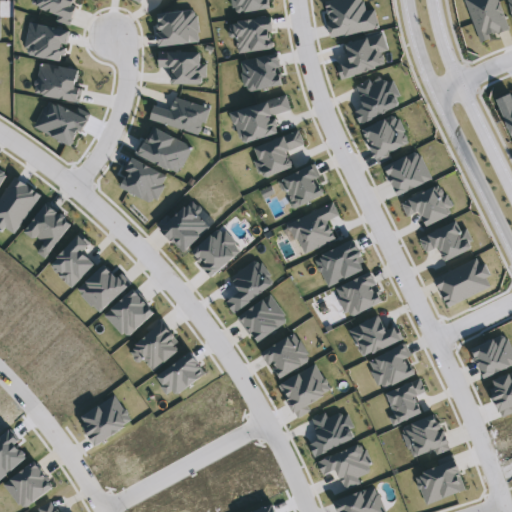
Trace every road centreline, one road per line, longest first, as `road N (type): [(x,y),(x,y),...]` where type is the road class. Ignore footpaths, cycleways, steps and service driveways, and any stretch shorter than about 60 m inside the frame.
road 1 (residential): [(503,503),(434,338),(330,129),(292,0)]
road 2 (residential): [(0,134),(74,186),(144,252),(201,322),(246,386),(307,511)]
road 3 (tertiary): [(405,0),(415,48),(511,264)]
road 4 (tertiary): [(511,193),(429,0)]
road 5 (residential): [(104,510),(263,419)]
road 6 (residential): [(104,511),(36,406),(0,370)]
road 7 (residential): [(74,186),(112,127),(127,83),(109,36)]
